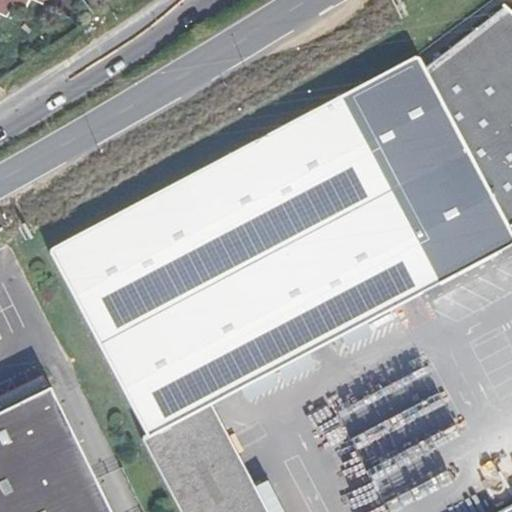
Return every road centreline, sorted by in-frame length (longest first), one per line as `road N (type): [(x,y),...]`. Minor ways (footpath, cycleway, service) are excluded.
road 1 (primary): [(0,180),(305,0)]
road 2 (primary): [(194,0),(0,125)]
